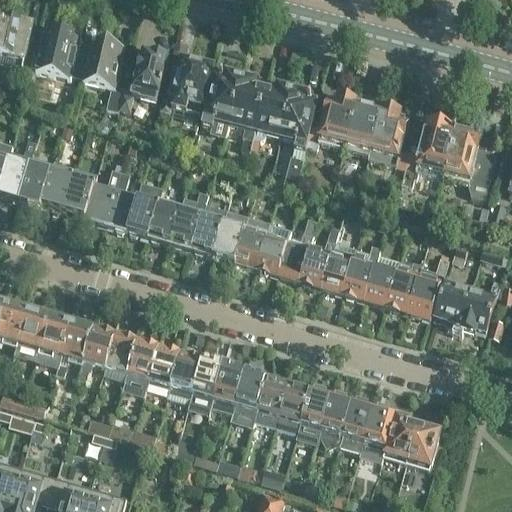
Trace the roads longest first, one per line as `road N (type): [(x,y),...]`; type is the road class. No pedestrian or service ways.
road 1 (residential): [(511,405),(0,251)]
road 2 (primary): [(215,0),(511,74)]
